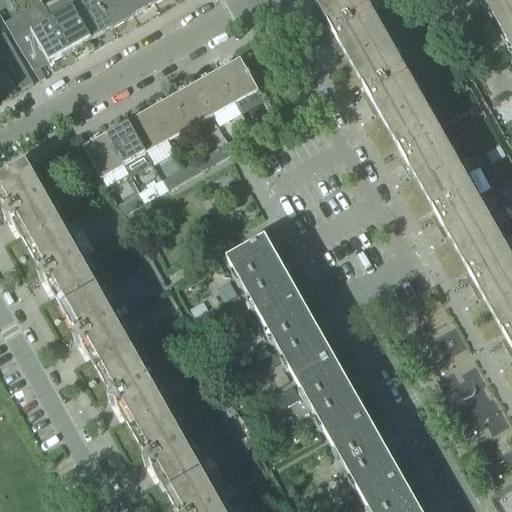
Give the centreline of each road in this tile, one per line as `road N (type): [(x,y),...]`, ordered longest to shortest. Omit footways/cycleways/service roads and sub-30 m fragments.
road 1 (residential): [(258,0),(404,259),(403,268),(356,294),(358,311),(472,511)]
road 2 (residential): [(0,147),(254,0)]
road 3 (residential): [(110,511),(0,315)]
